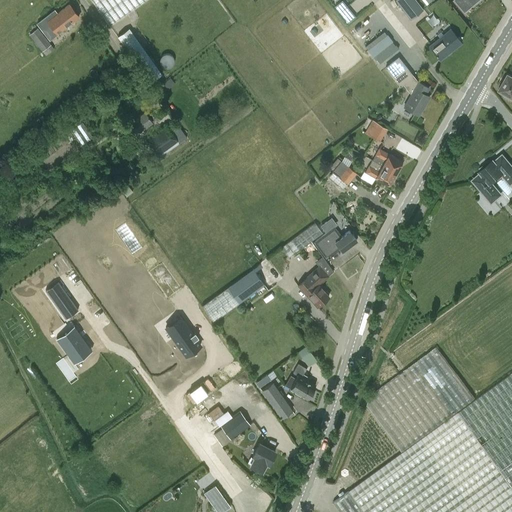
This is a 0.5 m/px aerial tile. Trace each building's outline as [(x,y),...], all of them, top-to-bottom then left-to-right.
[(39,0),(14,0),(31,17),(44,4),(39,0)] [(90,0),(109,25),(143,0),(90,0)] [(422,10),(414,0),(394,0),(410,20),(422,10)] [(454,0),(464,11),(476,0),(454,0)] [(53,8),(36,22),(37,24),(41,29),(49,40),(56,34),(78,17),(69,4),(57,13),(53,8)] [(346,6),(339,12),(348,22),(355,17),(346,6)] [(140,64),(151,57),(131,27),(120,35),(140,64)] [(50,44),(37,28),(28,35),(41,51),(50,44)] [(460,43),(449,29),(428,46),(439,59),(460,43)] [(379,64),(396,47),(380,30),(363,47),(379,64)] [(81,38),(64,50),(71,60),(88,49),(81,38)] [(58,51),(48,57),(53,66),(63,59),(58,51)] [(42,57),(35,60),(40,73),(46,71),(42,57)] [(407,81),(413,89),(403,106),(418,115),(429,96),(424,94),(428,88),(417,82),(416,83),(411,76),(412,76),(398,58),(385,68),(400,87),(407,81)] [(497,89),(506,94),(504,97),(511,101),(511,99),(511,75),(506,73),(497,89)] [(135,127),(138,131),(152,122),(144,111),(131,120),(131,121),(126,124),(130,130),(135,127)] [(386,128),(371,120),(364,133),(379,141),(386,128)] [(83,144),(93,137),(82,121),(72,128),(83,144)] [(166,124),(146,139),(157,154),(177,140),(166,124)] [(377,148),(370,160),(394,173),(396,174),(399,169),(397,168),(398,166),(400,163),(401,161),(388,154),(387,154),(377,148)] [(489,199),(500,190),(493,182),(501,175),(508,183),(511,180),(511,168),(501,155),(493,162),(491,160),(479,171),(480,173),(472,180),(489,199)] [(370,160),(360,178),(371,183),(374,178),(387,185),(388,184),(389,181),(390,179),(392,180),(395,175),(393,174),(394,173),(370,160)] [(355,173),(341,161),(331,172),(346,184),(355,173)] [(315,222),(281,246),(289,257),(323,233),(315,222)] [(349,230),(341,236),(334,226),(313,242),(325,258),(339,247),(341,250),(355,240),(349,230)] [(318,285),(334,272),(323,257),(316,262),(319,266),(297,285),(311,301),(313,299),(318,305),(328,296),(318,285)] [(50,265),(30,276),(33,283),(54,271),(50,265)] [(265,284),(253,268),(202,306),(213,321),(265,284)] [(78,310),(58,281),(45,290),(65,319),(78,310)] [(368,397),(366,405),(401,451),(474,398),(436,347),(461,328),(448,310),(390,352),(404,370),(368,397)] [(182,321),(167,330),(182,353),(197,343),(182,321)] [(89,354),(73,330),(55,343),(70,366),(89,354)] [(304,345),(296,351),(307,366),(315,360),(304,345)] [(214,387),(238,369),(230,358),(206,376),(214,387)] [(291,375),(285,385),(289,387),(289,388),(307,398),(315,385),(306,380),(308,377),(302,374),(306,368),(298,364),(293,372),(297,375),(295,378),(291,375)] [(350,490),(332,503),(338,511),(511,511),(511,371),(464,407),(350,490)] [(292,410),(272,382),(261,390),(280,419),(292,410)] [(222,426),(231,439),(250,425),(241,412),(222,426)] [(254,457),(250,465),(261,471),(266,463),(268,464),(275,451),(259,443),(252,456),(254,457)] [(223,496),(215,484),(203,493),(211,504),(223,496)]
